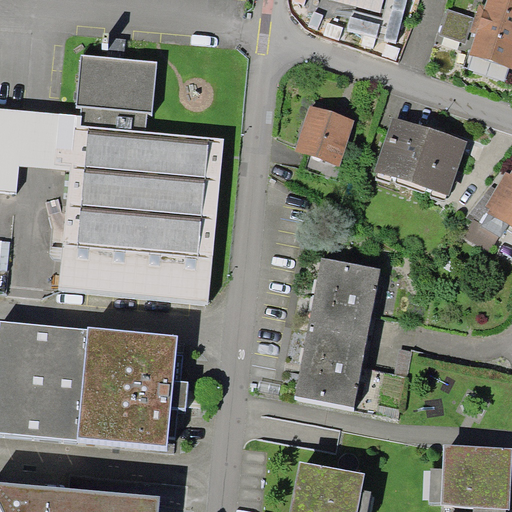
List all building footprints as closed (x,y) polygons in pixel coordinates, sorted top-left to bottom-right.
[(511,0),(487,0),(468,66),(510,78),(511,71),(511,0)] [(471,19),(446,11),(438,36),(463,44),(471,19)] [(74,122),(0,114),(0,197),(17,199),(22,172),(68,178),(59,294),(210,310),(224,145),(150,138),(156,69),(79,62),(74,122)] [(327,121),(312,116),(301,151),(310,154),(306,168),(333,176),(348,127),(327,121)] [(429,133),(396,123),(377,178),(446,200),(464,145),(429,133)] [(511,178),(507,176),(498,193),(491,190),(472,223),(479,227),(471,242),(489,252),(506,223),(511,226),(511,178)] [(380,274),(327,263),(320,298),(307,364),(299,402),(353,412),(380,274)] [(175,345),(0,332),(0,440),(166,453),(175,345)] [(507,511),(509,455),(448,453),(447,511),(493,511),(507,511)] [(350,511),(357,481),(303,470),(294,511),(350,511)] [(158,511),(159,509),(0,494),(0,511),(158,511)]
